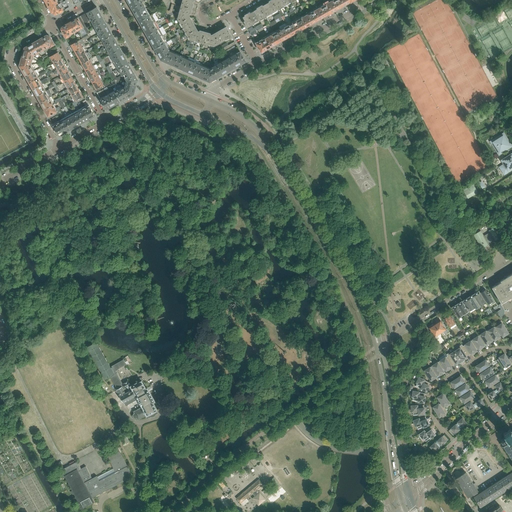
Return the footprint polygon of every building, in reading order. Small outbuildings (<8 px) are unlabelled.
[(59,4),(56,0),(51,0),(46,3),(51,12),(52,13),(53,12),(54,14),(56,14),(59,13),(64,11),(60,3),(59,4)] [(141,0),(140,1),(140,0),(127,0),(132,8),(142,3),(141,2),(144,1),(143,0),(141,0)] [(193,1),(193,0),(182,0),(181,5),(192,9),(193,4),(192,3),(193,1)] [(266,16),(277,10),(271,0),(269,1),(269,2),(263,6),(262,5),(259,7),(267,21),(268,21),(269,20),(266,16)] [(271,0),(277,10),(289,3),(287,0),(271,0)] [(340,8),(340,7),(336,0),(332,0),(323,5),(328,14),(329,14),(331,14),(331,13),(338,9),(340,8)] [(149,16),(142,3),(132,8),(139,22),(149,16)] [(180,22),(189,16),(189,15),(189,13),(190,13),(192,9),(181,5),(177,18),(180,22)] [(328,15),(328,14),(323,5),(311,12),(316,21),(317,21),(319,20),(326,16),(328,15)] [(105,21),(100,14),(97,7),(86,13),(81,16),(85,23),(91,19),(95,26),(105,21)] [(253,23),(264,17),(267,23),(268,22),(268,21),(267,21),(259,7),(257,8),(257,9),(250,13),(250,12),(247,13),(253,23)] [(316,22),(316,21),(311,12),(299,19),(304,28),(305,28),(306,27),(307,27),(313,23),(314,23),(316,22)] [(253,24),(253,23),(247,13),(245,15),(245,16),(242,18),(247,27),(253,24)] [(157,30),(153,23),(155,22),(156,23),(158,22),(158,20),(156,22),(152,15),(149,16),(139,22),(147,35),(157,30)] [(197,30),(190,17),(189,16),(180,22),(187,35),(197,30)] [(66,24),(71,34),(83,27),(83,26),(82,25),(82,24),(81,23),(80,22),(80,21),(79,20),(79,19),(78,17),(66,24)] [(303,29),(304,28),(299,19),(286,26),(292,35),(293,35),(294,34),(301,30),(302,30),(303,29)] [(112,35),(105,21),(95,26),(103,40),(112,35)] [(71,34),(66,24),(64,25),(64,26),(62,27),(61,29),(62,31),(66,38),(70,36),(69,35),(71,34)] [(291,36),(291,35),(292,35),(286,26),(274,33),(279,42),(280,42),(282,41),(282,40),(289,37),(290,37),(291,36)] [(232,37),(226,27),(214,34),(219,43),(228,38),(229,39),(232,37)] [(163,35),(159,28),(157,30),(147,35),(155,49),(166,42),(167,42),(165,38),(166,37),(164,35),(163,35)] [(202,43),(205,32),(200,31),(200,32),(198,31),(197,30),(187,35),(188,37),(187,38),(188,41),(190,41),(188,48),(192,49),(194,45),(196,46),(198,42),(202,43)] [(214,46),(219,43),(214,34),(212,35),(210,35),(210,33),(205,32),(202,43),(209,45),(209,47),(207,54),(209,55),(210,52),(211,52),(212,48),(212,46),(214,46)] [(279,42),(274,33),(268,37),(267,34),(265,35),(266,38),(262,40),(267,49),(268,49),(270,48),(270,47),(277,43),(277,44),(279,43),(279,42)] [(55,45),(51,37),(51,38),(50,36),(47,35),(45,36),(43,37),(48,47),(49,46),(50,48),(55,45)] [(120,49),(112,35),(103,40),(111,54),(120,49)] [(48,47),(43,37),(33,43),(38,52),(44,49),(47,55),(48,54),(45,49),(48,47)] [(267,49),(262,40),(261,37),(259,38),(259,39),(255,42),(261,52),(264,50),(265,51),(267,50),(267,49)] [(83,47),(79,40),(71,45),(75,51),(83,47)] [(169,51),(167,47),(169,46),(166,42),(155,49),(161,60),(169,63),(173,53),(169,51)] [(38,52),(33,43),(25,48),(22,57),(32,60),(33,57),(32,56),(38,52)] [(88,57),(83,47),(75,51),(82,64),(90,60),(92,58),(91,55),(88,57)] [(128,63),(120,49),(111,54),(118,68),(128,63)] [(232,69),(244,62),(245,62),(245,61),(245,60),(240,51),(237,53),(237,54),(233,56),(230,58),(226,59),(232,69)] [(62,59),(59,54),(58,52),(57,53),(56,53),(55,54),(54,55),(53,55),(52,56),(51,56),(50,57),(49,57),(48,58),(47,58),(46,59),(45,60),(46,61),(49,60),(51,58),(54,63),(62,59)] [(183,70),(188,60),(173,53),(169,63),(183,70)] [(199,65),(200,63),(198,62),(199,61),(196,59),(198,56),(196,55),(194,60),(189,58),(188,60),(183,70),(197,76),(202,66),(199,65)] [(31,64),(32,60),(22,57),(20,66),(25,76),(34,71),(31,64)] [(69,71),(65,66),(62,59),(54,63),(56,67),(54,69),(55,71),(57,70),(61,76),(69,71)] [(218,77),(232,69),(226,59),(221,63),(213,67),(213,68),(218,77)] [(97,72),(90,60),(82,64),(89,77),(97,72)] [(138,80),(128,63),(118,68),(122,75),(123,75),(126,80),(125,83),(136,86),(138,80)] [(218,77),(213,68),(210,69),(210,70),(202,66),(197,76),(210,82),(218,77)] [(42,84),(34,71),(25,76),(33,89),(42,84)] [(76,84),(73,78),(69,71),(61,76),(64,83),(62,84),(64,87),(66,85),(68,88),(76,84)] [(104,85),(97,72),(89,77),(96,89),(97,89),(98,88),(99,88),(100,87),(101,86),(102,86),(103,85),(104,85)] [(134,94),(136,86),(125,83),(124,88),(119,91),(118,90),(115,92),(120,101),(134,94)] [(49,98),(42,84),(33,89),(40,103),(49,98)] [(83,97),(76,84),(68,88),(68,89),(65,91),(66,93),(69,91),(73,97),(72,97),(74,102),(76,101),(77,100),(78,99),(79,99),(81,98),(82,97),(83,97)] [(120,101),(115,92),(103,98),(103,97),(100,99),(106,109),(120,101)] [(55,113),(57,111),(49,98),(40,103),(48,117),(49,116),(51,115),(52,115),(53,114),(54,113),(55,113)] [(58,111),(65,107),(62,100),(59,102),(61,106),(59,107),(56,108),(58,111)] [(95,116),(86,100),(82,101),(86,108),(83,109),(84,109),(78,113),(83,122),(95,116)] [(71,129),(83,122),(78,113),(65,120),(71,129)] [(71,129),(65,120),(59,123),(57,124),(56,123),(53,125),(59,136),(71,129)] [(510,146),(508,142),(507,142),(505,139),(506,139),(504,135),(503,135),(492,142),(499,153),(500,152),(501,152),(510,146)] [(511,153),(502,160),(505,165),(504,165),(503,166),(501,167),(505,173),(507,171),(511,168),(511,153)] [(477,192),(474,187),(473,184),(463,190),(465,193),(468,198),(477,192)] [(481,248),(495,241),(502,237),(496,227),(489,230),(490,232),(483,236),(480,231),(474,235),(481,248)] [(508,299),(511,297),(511,299),(511,298),(511,273),(500,281),(501,282),(492,287),(501,303),(508,299)] [(482,292),(481,292),(488,304),(491,303),(492,305),(495,303),(490,293),(488,294),(486,290),(485,290),(484,290),(482,291),(482,292)] [(474,294),(481,306),(486,303),(479,291),(474,294)] [(481,306),(474,294),(468,297),(476,309),(481,306)] [(470,312),(476,309),(468,297),(463,300),(470,312)] [(457,304),(463,315),(464,316),(469,313),(462,301),(457,304)] [(463,315),(457,304),(452,307),(458,318),(463,315)] [(450,327),(453,325),(455,324),(449,315),(444,318),(450,327)] [(435,324),(440,333),(443,331),(445,334),(448,332),(440,321),(435,324)] [(499,337),(499,336),(502,335),(503,337),(508,333),(502,323),(497,327),(496,326),(493,328),(499,337)] [(440,333),(435,324),(429,328),(437,340),(439,338),(437,335),(440,333)] [(488,330),(485,331),(491,340),(494,339),(495,340),(500,337),(499,336),(499,337),(493,328),(489,330),(488,330)] [(485,331),(478,336),(484,345),(486,344),(492,341),(491,340),(485,331)] [(478,336),(470,341),(476,350),(479,349),(484,346),(484,345),(478,336)] [(462,344),(469,355),(471,354),(477,351),(476,350),(470,341),(463,346),(462,344)] [(136,418),(137,418),(138,420),(147,415),(148,418),(150,417),(153,417),(155,416),(156,414),(158,413),(157,410),(153,402),(155,401),(147,388),(146,389),(142,381),(138,383),(137,381),(136,382),(136,383),(132,386),(131,385),(130,385),(128,381),(123,384),(122,384),(115,370),(126,364),(126,365),(127,365),(123,358),(123,359),(123,360),(112,366),(112,367),(111,368),(96,342),(87,347),(105,379),(110,376),(117,389),(116,390),(120,396),(123,403),(124,402),(126,405),(129,404),(132,402),(133,403),(134,402),(134,401),(138,398),(142,407),(141,407),(133,411),(134,413),(133,414),(133,415),(133,416),(133,417),(134,418),(135,418),(136,418)] [(455,351),(462,361),(465,360),(464,360),(464,359),(466,357),(469,355),(462,344),(459,346),(460,348),(455,351)] [(446,354),(453,365),(456,363),(456,364),(459,362),(459,363),(462,361),(455,351),(451,354),(449,352),(446,354)] [(453,365),(446,354),(447,356),(440,361),(446,370),(446,371),(451,367),(453,365)] [(503,369),(510,364),(511,364),(508,360),(508,359),(504,354),(499,357),(500,358),(497,360),(503,369)] [(490,368),(485,360),(476,366),(479,372),(480,371),(481,373),(481,374),(490,368)] [(440,361),(432,366),(438,375),(444,372),(443,371),(446,370),(440,361)] [(438,375),(432,366),(425,371),(431,380),(436,377),(436,376),(438,375)] [(495,375),(490,368),(481,374),(481,373),(481,374),(484,379),(485,379),(486,381),(495,375)] [(500,383),(495,375),(486,381),(489,387),(490,386),(491,389),(500,383)] [(451,382),(456,390),(465,384),(463,382),(464,381),(461,376),(451,382)] [(419,377),(416,383),(417,383),(416,386),(415,386),(419,388),(420,388),(426,391),(429,386),(430,383),(424,380),(420,378),(419,377)] [(491,389),(488,390),(490,393),(488,394),(492,399),(496,396),(496,395),(499,392),(498,391),(503,388),(500,383),(491,389)] [(456,390),(461,397),(461,398),(470,392),(468,389),(469,389),(465,384),(456,390)] [(413,391),(412,397),(413,397),(412,400),(412,401),(416,402),(416,401),(424,402),(425,396),(425,393),(413,391)] [(461,398),(466,405),(475,399),(473,397),(474,396),(470,391),(470,392),(461,398)] [(444,407),(452,402),(451,401),(448,395),(446,393),(443,394),(438,397),(441,403),(444,407)] [(475,399),(466,405),(469,410),(474,407),(475,408),(478,406),(479,407),(484,404),(481,399),(479,400),(477,397),(475,399)] [(439,417),(447,412),(444,407),(441,403),(439,404),(438,404),(433,407),(439,417)] [(411,406),(412,412),(413,412),(413,415),(417,415),(417,414),(425,414),(424,408),(424,405),(411,406)] [(413,421),(416,426),(417,429),(418,429),(422,428),(421,427),(428,425),(426,419),(425,416),(413,421)] [(466,423),(462,418),(458,422),(455,424),(451,428),(449,430),(453,435),(456,433),(455,432),(466,423)] [(119,428),(118,429),(122,436),(124,441),(125,441),(125,442),(127,442),(129,441),(131,440),(124,426),(119,428)] [(419,434),(423,439),(425,441),(426,442),(429,439),(435,434),(431,429),(429,427),(419,434)] [(501,442),(499,443),(499,444),(500,443),(502,446),(502,447),(503,447),(505,451),(506,452),(509,456),(508,456),(509,457),(510,456),(511,459),(511,460),(511,461),(511,431),(511,430),(511,429),(510,429),(510,428),(509,429),(509,430),(505,432),(504,433),(504,432),(503,433),(503,434),(503,435),(504,434),(506,438),(505,439),(504,438),(503,438),(501,439),(500,440),(501,440),(501,442)] [(448,440),(444,435),(442,437),(441,437),(437,441),(436,440),(434,442),(435,443),(430,447),(434,451),(439,447),(441,445),(445,442),(448,440)] [(116,445),(105,451),(114,468),(97,477),(97,476),(92,478),(86,466),(81,469),(77,461),(70,465),(69,465),(65,467),(66,467),(58,471),(62,479),(65,477),(72,490),(71,491),(73,494),(74,494),(82,509),(84,508),(84,507),(88,505),(92,503),(95,502),(92,498),(96,496),(133,477),(120,453),(119,454),(116,449),(118,448),(116,445)] [(468,497),(472,494),(478,491),(477,490),(479,489),(477,486),(475,487),(466,472),(456,479),(468,497)] [(472,494),(480,507),(511,485),(511,472),(509,474),(508,473),(508,472),(507,473),(505,474),(506,476),(479,493),(478,491),(472,494)] [(280,484),(274,477),(272,478),(270,480),(276,487),(278,485),(280,484)] [(259,492),(258,490),(257,489),(259,487),(263,484),(259,479),(236,498),(241,503),(252,493),(255,496),(253,498),(257,504),(258,505),(265,499),(264,498),(259,492)] [(449,497),(455,493),(452,487),(445,491),(449,497)] [(503,511),(499,505),(497,503),(489,509),(490,511),(488,511),(503,511)]
